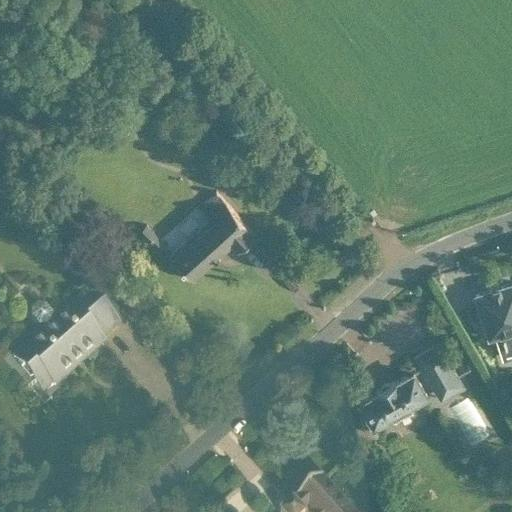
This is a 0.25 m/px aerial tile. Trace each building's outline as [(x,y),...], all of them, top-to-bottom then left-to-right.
[(147,79),(127,60),(79,109),(99,128),(147,79)] [(197,276),(253,224),(220,188),(164,240),(197,276)] [(46,400),(121,331),(84,291),(10,360),(46,400)] [(375,422),(433,391),(419,365),(361,395),(375,422)] [(193,465),(185,480),(200,487),(207,472),(193,465)] [(359,511),(326,476),(286,511),(359,511)]
